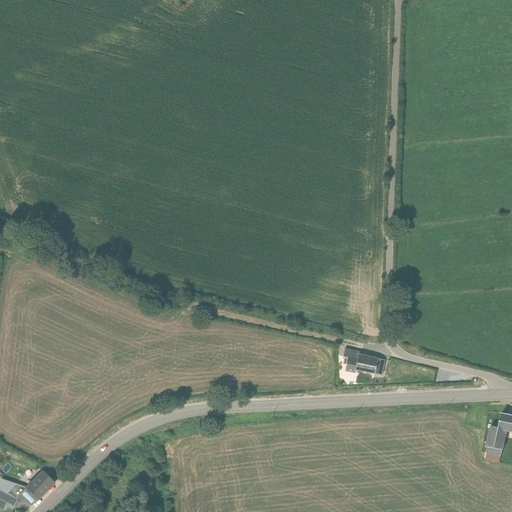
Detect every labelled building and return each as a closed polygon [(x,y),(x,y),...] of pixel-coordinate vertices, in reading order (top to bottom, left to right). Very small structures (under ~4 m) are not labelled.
[(352,370),(356,353),(356,351),(341,348),(337,368),(343,370),(353,373),(353,370),(352,370)] [(352,370),(353,370),(372,374),(372,372),(376,357),(356,353),(352,370)] [(376,357),(372,372),(379,374),(383,359),(379,358),(376,357)] [(488,445),(485,458),(500,462),(503,448),(504,449),(508,430),(511,430),(511,413),(502,412),(499,426),(492,425),(487,445),(488,445)] [(0,507),(3,510),(5,506),(12,509),(18,498),(30,506),(52,483),(41,469),(24,486),(3,475),(0,481),(0,507)]
